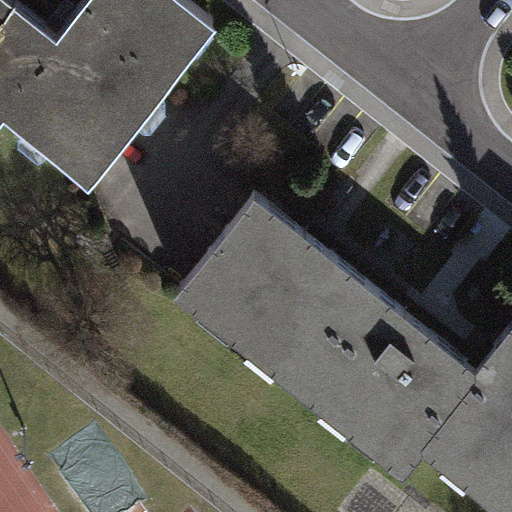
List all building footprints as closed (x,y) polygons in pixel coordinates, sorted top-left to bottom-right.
[(31,0),(0,0),(0,117),(6,110),(2,107),(65,27),(60,23),(31,0)] [(225,14),(207,0),(77,0),(75,4),(67,13),(60,23),(65,27),(2,107),(6,110),(94,180),(103,169),(121,146),(139,123),(157,101),(166,89),(225,14)] [(315,228),(261,186),(256,192),(241,211),(221,236),(201,261),(181,286),(306,384),(385,284),(323,235),(315,228)] [(422,313),(385,284),(306,384),(406,464),(425,440),(486,364),(422,313)] [(511,331),(501,345),(495,352),(486,364),(425,440),(511,508),(511,331)]
